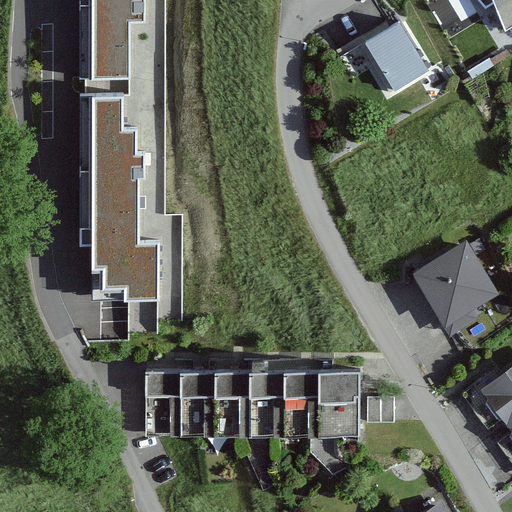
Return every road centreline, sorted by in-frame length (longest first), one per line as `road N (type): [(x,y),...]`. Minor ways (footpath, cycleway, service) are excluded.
road 1 (residential): [(491,511),(318,215),(291,112),(291,16)]
road 2 (residential): [(163,511),(47,293),(21,91),(26,0)]
